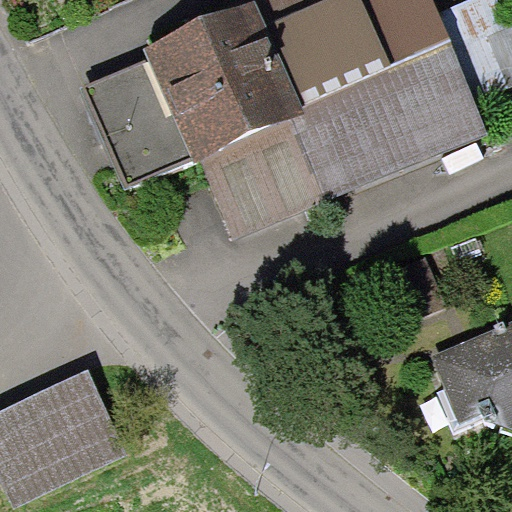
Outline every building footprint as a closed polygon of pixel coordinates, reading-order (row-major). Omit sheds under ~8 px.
[(200,26),(138,52),(187,165),(199,160),(235,246),(488,138),(428,0),(219,0),(194,11),(200,26)] [(486,101),(511,90),(511,24),(464,42),(486,101)] [(148,83),(93,108),(141,209),(195,184),(148,83)] [(428,261),(381,283),(402,327),(449,305),(428,261)] [(511,321),(430,355),(461,434),(487,424),(511,433),(511,321)] [(86,377),(0,416),(0,486),(11,511),(19,511),(125,463),(86,377)]
